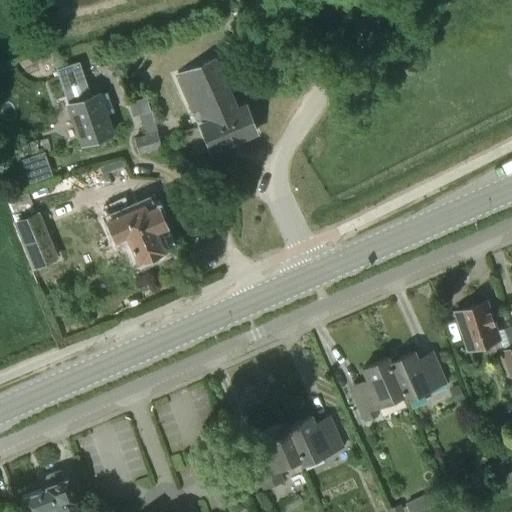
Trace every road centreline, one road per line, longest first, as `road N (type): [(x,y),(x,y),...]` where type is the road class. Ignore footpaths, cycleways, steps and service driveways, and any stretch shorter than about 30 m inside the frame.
road 1 (residential): [(0,447),(511,224)]
road 2 (secondary): [(0,412),(312,274)]
road 3 (secondary): [(312,274),(511,188)]
